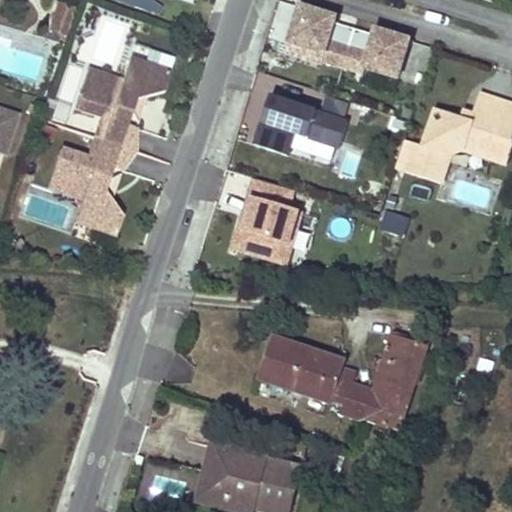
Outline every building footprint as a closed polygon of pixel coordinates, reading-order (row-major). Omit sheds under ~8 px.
[(68,37),(74,8),(57,4),(51,33),(68,37)] [(342,66),(354,28),(334,22),(336,16),(299,5),(288,42),(323,53),(321,60),(342,66)] [(373,34),(354,28),(342,66),(363,72),(364,67),(398,77),(409,38),(375,28),(373,34)] [(323,53),(288,42),(286,49),(321,60),(323,53)] [(77,224),(117,237),(122,219),(105,193),(114,167),(122,169),(135,129),(127,127),(135,102),(163,92),(169,74),(130,61),(123,82),(88,71),(75,111),(101,120),(88,159),(62,150),(49,190),(84,202),(77,224)] [(499,122),(506,102),(479,93),(474,109),(463,106),(462,110),(499,122)] [(252,146),(285,156),(292,133),(338,147),(346,121),(267,97),(252,146)] [(506,163),(511,144),(511,103),(506,102),(499,122),(462,110),(459,118),(434,110),(423,145),(404,139),(394,168),(439,183),(449,154),(461,148),(506,163)] [(0,157),(2,158),(15,119),(0,114),(0,157)] [(293,190),(253,178),(247,198),(254,201),(246,230),(238,228),(232,249),(282,264),(297,212),(287,209),(293,190)] [(246,230),(254,201),(247,198),(238,228),(246,230)] [(383,214),(380,234),(405,237),(407,216),(383,214)] [(427,349),(409,342),(391,336),(371,393),(369,392),(360,419),(398,432),(427,349)] [(360,419),(369,392),(351,386),(355,374),(340,368),(342,362),(274,338),(260,377),(329,401),(330,397),(345,402),(341,413),(360,419)] [(222,511),(203,506),(221,454),(211,451),(192,507),(206,511),(237,511),(225,507),(222,511)] [(244,462),(265,469),(268,460),(247,452),(244,462)] [(244,462),(221,454),(203,506),(222,511),(225,507),(237,511),(301,511),(311,485),(265,469),(244,462)] [(323,485),(336,489),(345,463),(346,459),(333,454),(323,485)]
